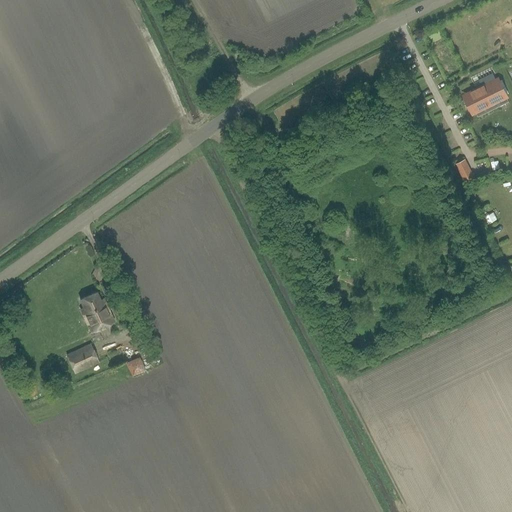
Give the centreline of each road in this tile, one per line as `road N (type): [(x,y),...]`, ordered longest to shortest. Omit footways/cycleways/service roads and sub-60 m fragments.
road 1 (unclassified): [(0,279),(255,94),(438,0)]
road 2 (track): [(396,20),(466,160),(511,151)]
